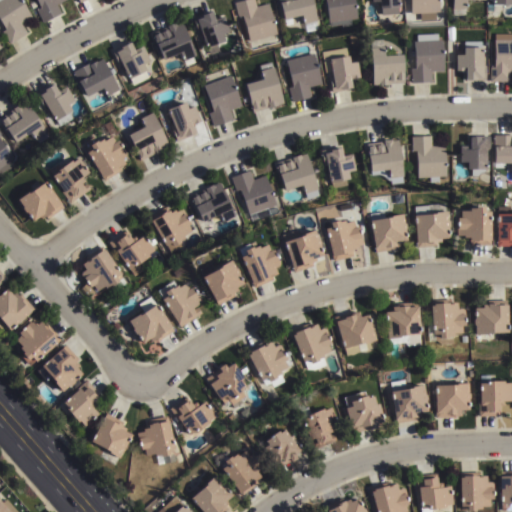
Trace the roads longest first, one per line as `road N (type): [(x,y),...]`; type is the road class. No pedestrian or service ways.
road 1 (residential): [(32,264),(115,203),(264,136),(405,110),(511,108)]
road 2 (residential): [(145,381),(216,333),(354,280),(511,273)]
road 3 (residential): [(511,442),(381,454),(328,470),(265,511)]
road 4 (residential): [(0,229),(127,375),(145,381)]
road 5 (residential): [(155,0),(0,82)]
road 6 (primary): [(0,404),(97,511)]
